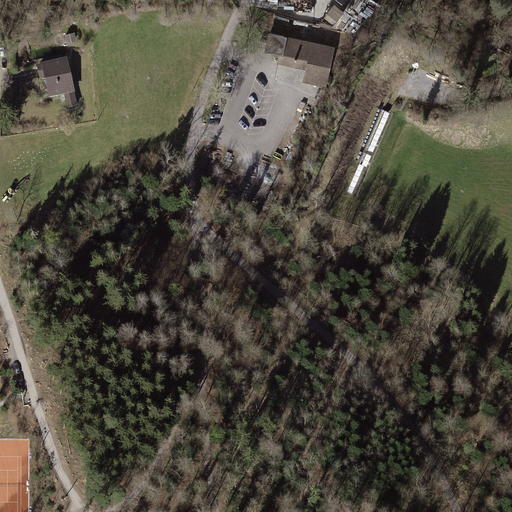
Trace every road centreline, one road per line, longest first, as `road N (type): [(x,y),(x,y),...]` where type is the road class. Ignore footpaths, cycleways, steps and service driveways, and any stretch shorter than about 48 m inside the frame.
road 1 (unclassified): [(242,0),(210,72),(191,145),(194,215),(353,354),(426,452),(457,511)]
road 2 (track): [(0,288),(38,424),(81,511)]
road 3 (track): [(206,346),(166,449),(128,500),(101,511)]
road 4 (track): [(206,346),(205,439),(217,511)]
road 5 (track): [(194,215),(206,346)]
